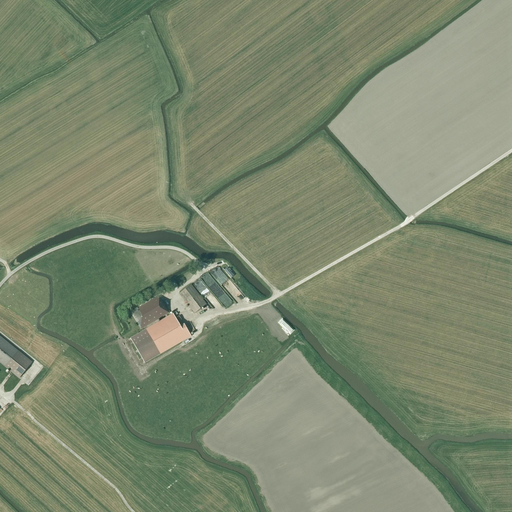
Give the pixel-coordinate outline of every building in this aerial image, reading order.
[(229,278),(219,266),(213,271),(223,283),(229,278)] [(211,281),(214,279),(209,272),(204,276),(208,281),(210,280),(211,281)] [(193,283),(199,291),(206,286),(199,277),(193,283)] [(232,301),(217,283),(210,288),(225,307),(232,301)] [(207,304),(191,285),(179,294),(195,314),(207,304)] [(161,301),(158,297),(132,312),(141,329),(169,313),(162,301),(161,301)] [(144,363),(190,336),(176,312),(130,338),(144,363)] [(0,362),(19,378),(32,363),(0,336),(0,362)]
